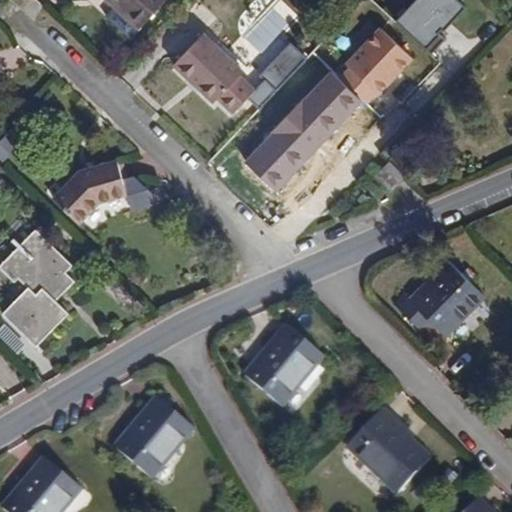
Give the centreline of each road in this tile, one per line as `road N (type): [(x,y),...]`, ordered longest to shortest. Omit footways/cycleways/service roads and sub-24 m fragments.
road 1 (residential): [(286,275),(30,19)]
road 2 (residential): [(321,261),(511,459)]
road 3 (residential): [(182,334),(0,435)]
road 4 (residential): [(511,182),(321,261)]
road 5 (residential): [(182,334),(277,511)]
